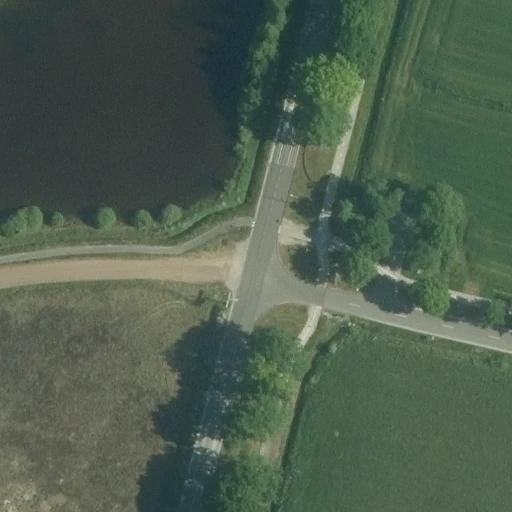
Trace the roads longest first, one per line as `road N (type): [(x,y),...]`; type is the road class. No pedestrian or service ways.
road 1 (primary): [(251,277),(324,0)]
road 2 (tertiary): [(511,343),(251,277)]
road 3 (primary): [(191,511),(251,277)]
road 4 (track): [(0,280),(152,269)]
